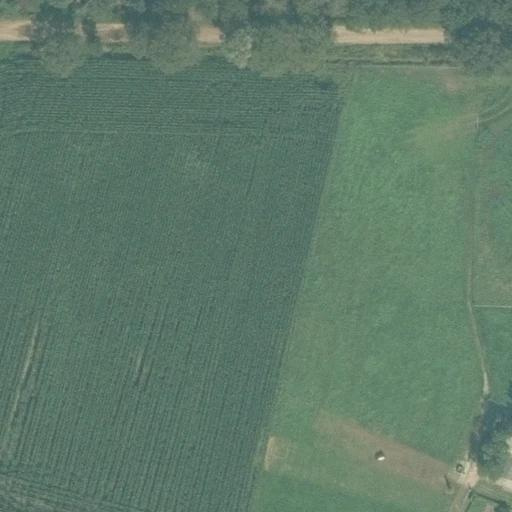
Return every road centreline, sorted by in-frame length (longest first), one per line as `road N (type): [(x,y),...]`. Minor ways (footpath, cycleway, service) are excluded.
road 1 (track): [(183,31),(511,44)]
road 2 (track): [(0,27),(183,31)]
